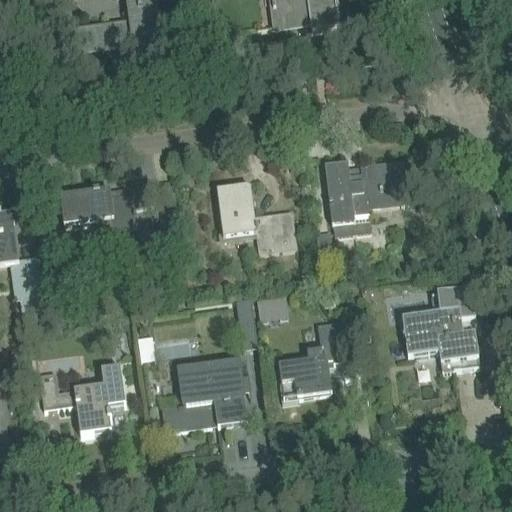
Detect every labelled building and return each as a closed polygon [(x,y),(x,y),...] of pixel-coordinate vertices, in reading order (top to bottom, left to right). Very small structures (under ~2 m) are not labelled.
[(74,48),(72,48),(73,54),(75,54),(75,59),(77,59),(133,52),(163,48),(163,47),(157,0),(126,0),(129,26),(72,34),(72,36),(74,48)] [(337,11),(335,0),(272,0),(277,33),(311,28),(312,37),(340,33),(337,16),(339,16),(339,11),(337,11)] [(409,195),(405,167),(361,172),(361,175),(349,176),(348,169),(326,172),(332,225),(334,242),(372,238),(369,215),(403,210),(403,212),(405,211),(403,195),(409,195)] [(155,211),(152,186),(130,189),(130,194),(111,197),(111,196),(100,197),(100,196),(94,197),(94,198),(61,202),(65,232),(114,225),(113,211),(132,208),(133,214),(155,211)] [(255,223),(251,191),(218,196),(224,244),(256,240),(259,260),(298,254),(293,217),(255,223)] [(0,250),(14,249),(10,223),(2,224),(2,221),(2,220),(2,218),(0,217),(0,250)] [(39,263),(10,267),(15,306),(21,305),(22,317),(46,314),(39,263)] [(431,290),(383,296),(387,327),(403,325),(409,363),(440,358),(443,377),(480,372),(476,339),(473,340),(471,326),(476,325),(467,299),(482,297),(475,277),(453,281),(456,298),(432,302),(431,290)] [(251,305),(237,306),(240,334),(255,332),(251,305)] [(284,388),(280,389),(282,409),(298,407),(298,404),(304,403),(304,402),(331,399),(327,373),(326,367),(333,366),(334,368),(359,365),(355,337),(354,326),(318,331),(322,357),(308,359),(309,369),(282,372),(284,388)] [(14,337),(0,338),(0,356),(16,355),(14,337)] [(30,359),(19,361),(21,375),(22,375),(31,374),(32,374),(30,359)] [(183,414),(166,416),(169,437),(192,434),(192,437),(204,435),(203,432),(211,431),(211,428),(217,427),(218,430),(232,428),(248,426),(244,398),(245,398),(251,397),(249,381),(243,381),(241,367),(233,368),(233,365),(210,367),(209,368),(210,371),(210,372),(202,374),(178,377),(183,414)] [(56,379),(40,382),(45,416),(47,416),(77,411),(81,441),(112,437),(111,426),(112,425),(111,419),(110,419),(109,413),(126,411),(121,373),(102,376),(104,392),(75,397),(59,399),(56,379)] [(0,464),(11,463),(0,382),(0,464)]
